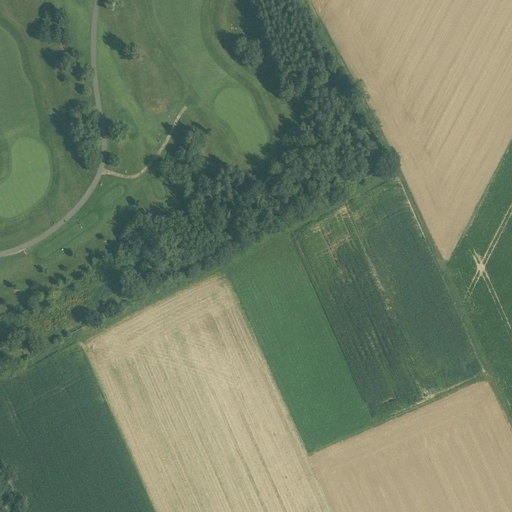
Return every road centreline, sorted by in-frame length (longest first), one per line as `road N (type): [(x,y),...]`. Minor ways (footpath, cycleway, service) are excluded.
road 1 (track): [(0,387),(401,177)]
road 2 (track): [(0,379),(286,226)]
road 3 (track): [(98,0),(92,36),(102,173),(56,229),(0,255)]
road 4 (track): [(401,177),(511,409)]
road 5 (track): [(305,0),(401,177)]
